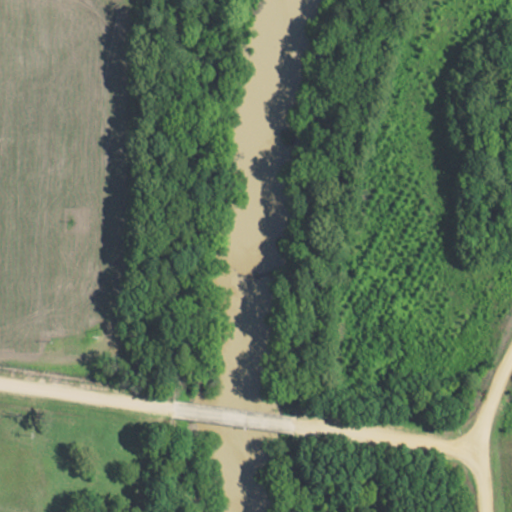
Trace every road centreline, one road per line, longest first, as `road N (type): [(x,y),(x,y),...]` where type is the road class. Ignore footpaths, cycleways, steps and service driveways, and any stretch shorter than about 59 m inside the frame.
road 1 (residential): [(480,452),(292,423)]
road 2 (residential): [(169,407),(0,385)]
road 3 (residential): [(486,511),(480,452),(511,354)]
road 4 (residential): [(292,423),(169,407)]
